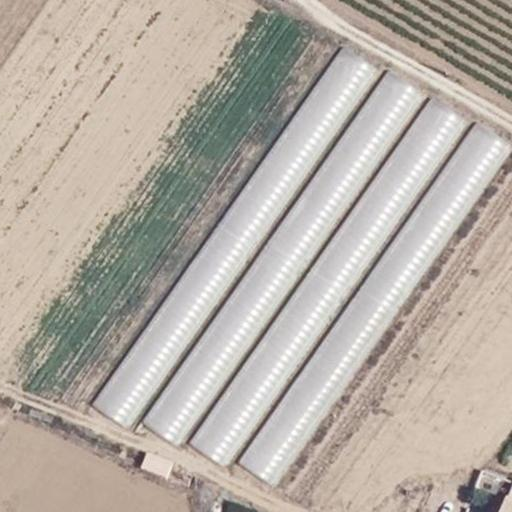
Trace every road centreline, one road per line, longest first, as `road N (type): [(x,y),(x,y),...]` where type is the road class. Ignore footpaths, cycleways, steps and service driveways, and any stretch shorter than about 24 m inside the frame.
road 1 (track): [(318,511),(0,370)]
road 2 (track): [(511,127),(287,0)]
